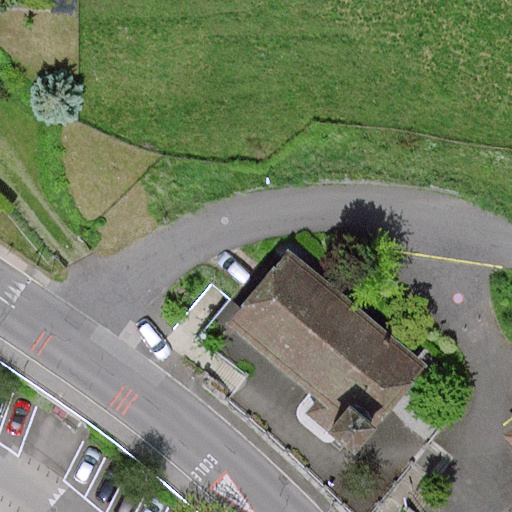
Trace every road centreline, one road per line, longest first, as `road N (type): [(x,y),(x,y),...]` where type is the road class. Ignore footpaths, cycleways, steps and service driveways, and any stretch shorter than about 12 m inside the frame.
road 1 (unclassified): [(511,246),(402,212),(288,217),(194,248),(125,296),(76,352)]
road 2 (tertiary): [(76,352),(267,511)]
